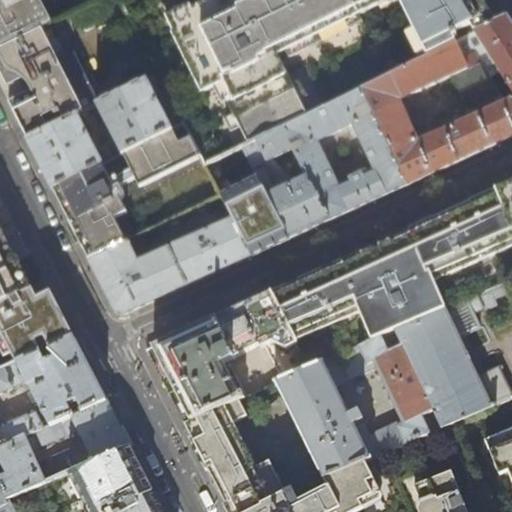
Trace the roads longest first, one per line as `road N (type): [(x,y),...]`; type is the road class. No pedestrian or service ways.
road 1 (residential): [(511,152),(107,339)]
road 2 (residential): [(0,133),(107,339)]
road 3 (residential): [(107,339),(196,511)]
